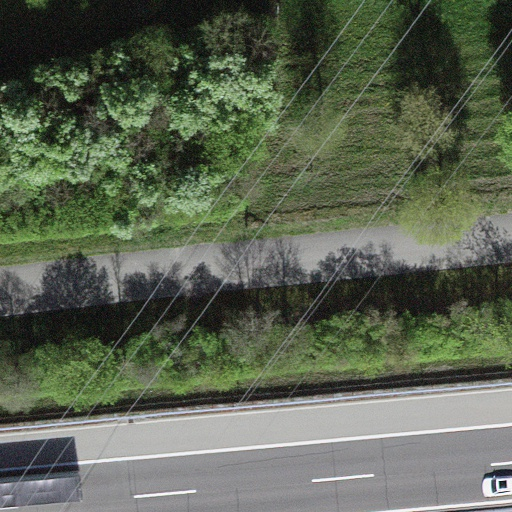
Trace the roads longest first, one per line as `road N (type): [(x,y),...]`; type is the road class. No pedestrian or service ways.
road 1 (tertiary): [(511,237),(0,291)]
road 2 (motorway): [(511,462),(0,508)]
